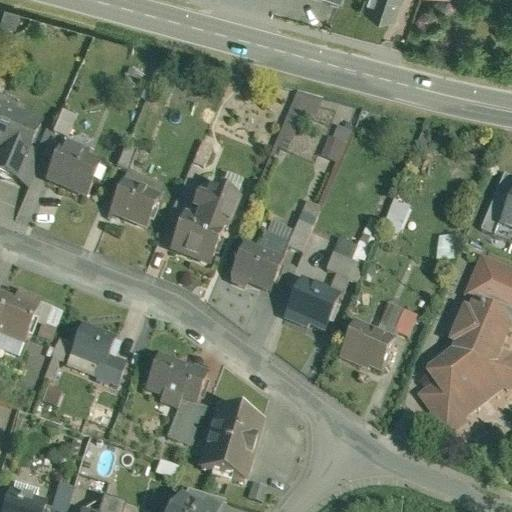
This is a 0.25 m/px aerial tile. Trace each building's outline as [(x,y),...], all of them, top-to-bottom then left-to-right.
[(363,0),(360,9),(392,21),(399,0),(363,0)] [(430,35),(416,35),(416,47),(430,47),(430,35)] [(511,37),(508,35),(502,51),(511,55),(511,37)] [(142,73),(130,68),(123,85),(135,90),(142,73)] [(12,99),(0,93),(0,153),(1,154),(0,155),(0,174),(20,183),(45,122),(9,107),(12,99)] [(322,106),(295,96),(292,105),(293,106),(281,137),(292,141),(304,114),(317,119),(322,106)] [(77,118),(62,112),(55,131),(69,136),(77,118)] [(330,128),(317,122),(312,135),(325,140),(330,128)] [(339,127),(333,141),(346,146),(348,147),(354,134),(339,127)] [(333,141),(330,139),(322,157),(338,165),(346,146),(333,141)] [(202,144),(193,166),(204,171),(213,148),(202,144)] [(61,145),(45,184),(88,202),(104,163),(61,145)] [(138,150),(128,146),(118,168),(129,172),(130,169),(138,150)] [(129,172),(109,217),(147,234),(163,198),(168,186),(139,173),(130,169),(129,172)] [(122,181),(113,177),(103,201),(113,204),(122,181)] [(482,231),(511,244),(511,179),(505,177),(482,231)] [(186,222),(172,255),(210,271),(243,194),(213,181),(207,195),(200,193),(192,212),(199,215),(194,226),(186,222)] [(398,201),(386,229),(400,236),(413,208),(398,201)] [(309,202),(288,251),(302,257),(323,208),(309,202)] [(336,275),(348,280),(357,284),(383,224),(370,218),(363,235),(370,238),(367,245),(361,242),(357,251),(339,243),(327,271),(336,275)] [(250,289),(270,297),(285,261),(247,244),(229,285),(248,293),(250,289)] [(511,387),(511,354),(505,345),(511,327),(511,268),(482,256),(464,298),(475,303),(472,311),(466,309),(451,345),(457,347),(455,354),(427,375),(435,386),(418,399),(448,437),(511,387)] [(303,280),(285,322),(305,331),(307,327),(325,335),(348,280),(336,275),(330,292),(303,280)] [(12,304),(0,299),(0,351),(20,359),(35,322),(41,303),(43,300),(18,291),(12,304)] [(41,303),(35,322),(57,331),(62,313),(41,303)] [(390,306),(378,334),(394,340),(396,335),(406,313),(390,306)] [(406,313),(396,335),(409,341),(419,318),(406,313)] [(355,324),(340,359),(384,377),(398,342),(394,340),(378,334),(355,324)] [(119,340),(85,327),(81,334),(76,332),(69,349),(75,352),(72,358),(97,368),(94,377),(118,388),(127,363),(112,357),(119,340)] [(67,349),(55,344),(49,357),(62,362),(67,349)] [(194,371),(160,357),(145,393),(163,400),(161,404),(180,412),(184,402),(197,407),(210,373),(196,367),(194,371)] [(62,394),(50,389),(46,402),(57,407),(62,394)] [(197,407),(184,402),(180,412),(169,440),(192,449),(207,411),(197,407)] [(262,421),(217,408),(199,470),(243,483),(262,421)] [(67,511),(74,488),(60,483),(52,510),(58,511),(67,511)] [(15,484),(11,494),(36,501),(39,492),(15,484)] [(268,489),(252,484),(247,498),(263,503),(268,489)] [(188,489),(184,494),(210,511),(217,511),(226,500),(188,489)] [(158,511),(172,511),(182,497),(173,491),(158,511)] [(8,498),(3,511),(46,511),(47,510),(34,506),(36,501),(11,494),(10,499),(8,498)] [(210,511),(184,494),(182,497),(172,511),(210,511)] [(106,498),(101,511),(125,511),(128,504),(106,498)]
